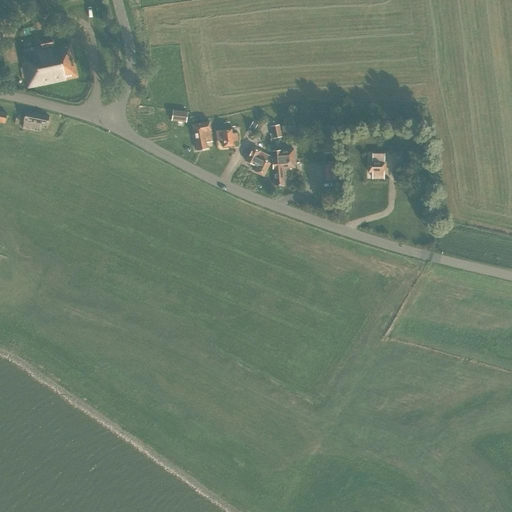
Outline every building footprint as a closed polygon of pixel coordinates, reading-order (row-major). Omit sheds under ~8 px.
[(30,10),(53,3),(52,0),(34,0),(35,2),(28,4),(30,10)] [(40,45),(21,50),(24,62),(21,63),(27,89),(77,77),(69,44),(53,48),(51,38),(39,41),(40,45)] [(185,122),(186,112),(172,110),(171,120),(185,122)] [(46,126),(48,116),(26,111),(23,126),(39,129),(40,125),(46,126)] [(206,142),(212,141),(210,131),(211,130),(209,122),(191,125),(196,150),(207,148),(206,142)] [(257,124),(252,122),(249,128),(254,131),(257,124)] [(281,136),(279,124),(270,126),(272,138),(281,136)] [(233,142),(238,141),(237,133),(232,134),(232,128),(216,131),(217,139),(222,138),(223,147),(234,145),(233,142)] [(337,152),(336,134),(323,135),(324,153),(337,152)] [(263,176),(270,162),(271,157),(260,152),(260,151),(253,147),(246,161),(254,165),(255,163),(258,165),(255,172),(263,176)] [(271,151),(272,163),(274,186),(285,185),(283,171),(283,169),(295,168),(294,160),(295,160),(294,148),(283,149),(283,150),(271,151)] [(385,172),(386,172),(386,160),(384,160),(384,154),(373,154),(373,162),(369,162),(370,172),(373,172),(373,177),(385,177),(385,172)]
